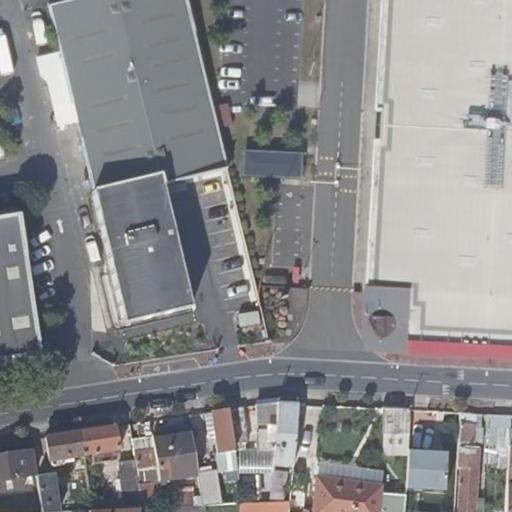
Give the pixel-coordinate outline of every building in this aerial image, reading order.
[(225,172),(191,33),(183,0),(86,0),(47,10),(90,186),(121,318),(187,302),(160,187),(225,172)] [(511,0),(382,0),(377,112),(384,112),(383,139),(376,139),(368,292),(408,294),(405,349),(511,354),(511,0)] [(303,177),(304,151),(247,149),(246,175),(303,177)] [(0,361),(37,356),(15,216),(0,218),(0,361)] [(292,467),(297,403),(280,402),(255,405),(257,424),(276,425),(275,439),(273,465),(292,467)] [(247,430),(244,406),(230,409),(233,432),(247,430)] [(409,408),(382,407),(382,453),(402,453),(402,433),(407,433),(409,408)] [(233,432),(230,409),(211,412),(217,455),(224,454),(228,480),(239,479),(233,432)] [(478,412),(458,411),(456,466),(453,511),(473,511),(474,500),(477,442),(471,443),(471,425),(477,426),(478,412)] [(257,439),(275,439),(276,425),(257,424),(257,439)] [(80,431),(84,454),(118,449),(115,426),(80,431)] [(80,431),(45,437),(48,460),(84,454),(80,431)] [(158,480),(197,474),(192,434),(152,439),(156,467),(158,480)] [(136,470),(156,467),(152,439),(151,435),(131,438),(134,461),(136,470)] [(444,451),(406,449),(404,491),(442,492),(444,451)] [(30,452),(0,456),(0,492),(23,489),(22,476),(34,474),(30,452)] [(110,511),(139,509),(142,509),(142,508),(139,490),(138,484),(136,470),(134,461),(118,464),(123,495),(109,497),(110,511)] [(205,506),(217,505),(213,473),(197,474),(202,506),(205,506)] [(36,477),(41,511),(58,511),(52,475),(36,477)] [(312,511),(377,511),(382,486),(318,476),(312,511)] [(139,490),(142,508),(154,506),(151,482),(138,484),(139,490)] [(482,511),(483,501),(474,500),(473,511),(482,511)]
